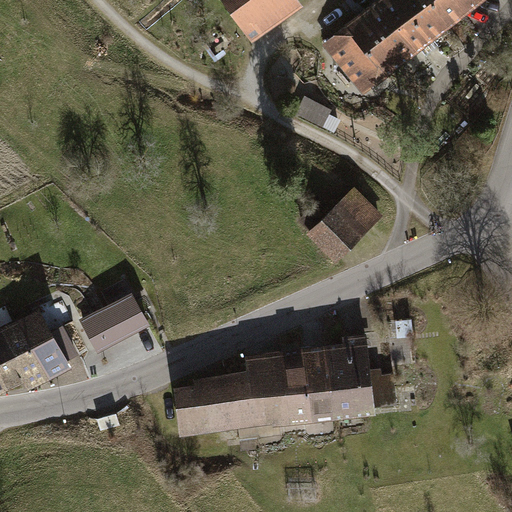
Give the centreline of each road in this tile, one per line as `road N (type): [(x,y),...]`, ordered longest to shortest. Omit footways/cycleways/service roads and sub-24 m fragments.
road 1 (unclassified): [(495,217),(125,385),(0,415)]
road 2 (track): [(411,198),(268,111),(258,94),(256,72),(272,43),(322,0)]
road 3 (track): [(268,111),(156,54),(99,0)]
